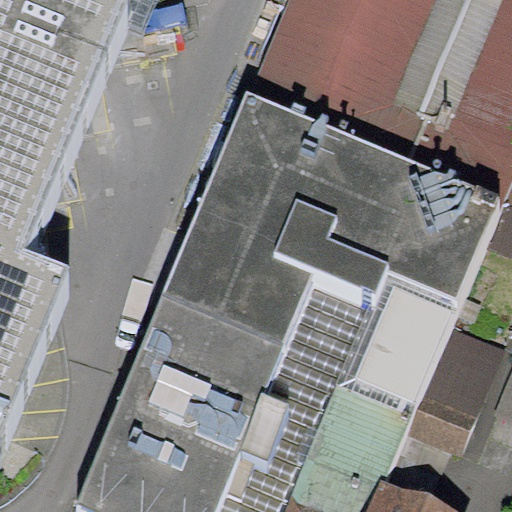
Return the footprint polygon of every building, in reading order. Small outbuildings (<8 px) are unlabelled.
[(0,0),(0,480),(191,0),(0,0)] [(511,187),(511,0),(304,0),(264,98),(507,199),(511,187)] [(511,225),(249,118),(164,324),(296,378),(330,296),(375,314),(384,293),(474,332),(511,232),(511,225)] [(375,314),(286,511),(393,511),(397,504),(423,446),(468,345),(474,332),(384,293),(375,314)] [(85,511),(238,511),(296,378),(164,324),(85,511)] [(509,361),(468,345),(423,446),(467,464),(509,361)]
